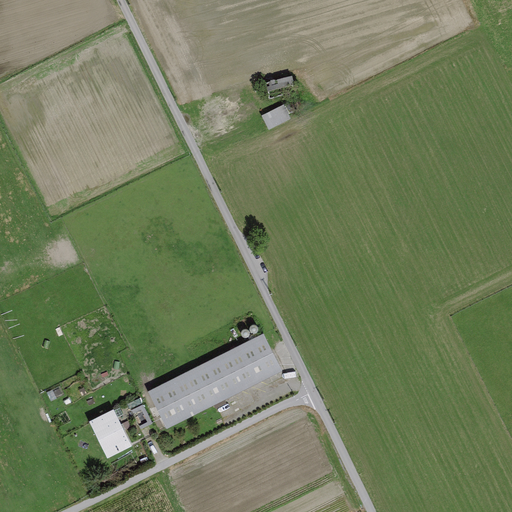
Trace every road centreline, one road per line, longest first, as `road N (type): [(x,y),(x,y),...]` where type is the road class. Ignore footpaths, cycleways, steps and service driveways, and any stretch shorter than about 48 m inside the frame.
road 1 (unclassified): [(123,0),(317,386)]
road 2 (unclassified): [(317,386),(66,511)]
road 3 (unclassified): [(317,386),(375,511)]
